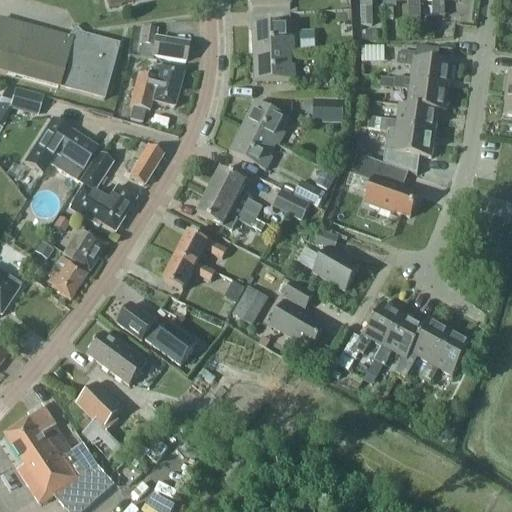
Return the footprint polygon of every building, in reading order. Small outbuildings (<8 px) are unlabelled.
[(105,0),(108,8),(133,2),(132,0),(105,0)] [(371,0),(359,0),(360,10),(372,9),(371,0)] [(383,0),(384,9),(393,8),(396,8),(395,0),(383,0)] [(435,0),(410,0),(411,2),(408,3),(409,20),(420,19),(420,3),(432,3),(435,3),(435,0)] [(460,0),(435,0),(435,3),(432,3),(432,19),(444,18),(444,2),(460,2),(460,0)] [(385,21),(393,21),(393,8),(384,9),(385,21)] [(361,28),(373,27),(372,9),(360,10),(361,28)] [(81,35),(74,28),(62,39),(0,21),(0,75),(57,90),(57,89),(103,101),(118,45),(81,35)] [(252,27),(253,55),(294,54),(293,25),(252,27)] [(156,31),(141,29),(139,46),(140,46),(138,58),(151,60),(152,59),(184,64),(187,46),(155,40),(156,31)] [(377,44),(376,32),(362,32),(362,45),(377,44)] [(299,51),(314,52),(313,33),(298,33),(299,51)] [(413,69),(411,81),(411,85),(449,90),(452,66),(437,64),(438,51),(417,49),(415,57),(398,55),(397,67),(413,69)] [(294,54),(253,55),(254,84),(295,82),(294,54)] [(144,112),(148,113),(151,103),(173,110),(183,74),(155,67),(151,80),(137,76),(128,108),(131,109),(144,112)] [(409,93),(407,108),(438,113),(445,114),(449,90),(411,85),(411,81),(395,79),(393,91),(409,93)] [(0,100),(0,108),(9,111),(14,91),(7,89),(0,100)] [(36,118),(42,98),(14,91),(9,111),(36,118)] [(311,125),(343,125),(343,104),(312,103),(311,125)] [(255,104),(242,129),(278,147),(291,122),(255,104)] [(395,135),(396,132),(434,137),(438,113),(407,108),(399,107),(397,123),(368,120),(367,131),(395,135)] [(128,121),(141,124),(144,112),(131,109),(128,121)] [(52,121),(36,147),(24,165),(41,176),(69,132),(52,121)] [(278,147),(242,129),(229,155),(265,173),(278,147)] [(396,132),(395,135),(394,147),(378,145),(377,157),(393,159),(394,156),(431,161),(434,137),(396,132)] [(59,157),(81,172),(95,151),(72,136),(59,157)] [(142,146),(131,162),(126,170),(131,173),(128,179),(143,188),(162,158),(142,146)] [(99,226),(113,235),(135,201),(116,189),(107,203),(92,194),(111,164),(97,155),(77,185),(81,188),(67,210),(97,229),(99,226)] [(74,183),(81,172),(59,157),(57,156),(50,168),(74,183)] [(372,184),(365,206),(393,216),(394,215),(409,220),(417,197),(402,192),(403,190),(383,183),(388,168),(357,157),(350,176),(372,184)] [(393,170),(417,173),(419,160),(395,157),(393,170)] [(220,172),(208,195),(256,219),(262,209),(239,197),(245,185),(220,172)] [(293,197),(308,205),(315,192),(300,184),(293,197)] [(281,193),(272,209),(301,224),(310,207),(293,199),(281,193)] [(256,219),(208,195),(197,217),(222,230),(223,229),(231,233),(236,222),(251,230),(256,219)] [(61,235),(68,224),(57,217),(50,228),(61,235)] [(62,256),(88,274),(106,247),(88,235),(87,237),(78,232),(62,256)] [(319,233),(314,247),(333,254),(338,240),(319,233)] [(188,235),(177,256),(196,266),(203,252),(221,262),(226,253),(208,243),(207,245),(188,235)] [(46,262),(52,252),(40,244),(34,254),(46,262)] [(314,275),(345,294),(358,271),(327,252),(314,275)] [(314,272),(322,261),(311,254),(304,266),(314,272)] [(196,266),(177,256),(163,284),(182,294),(192,275),(210,284),(215,275),(196,266)] [(50,290),(69,302),(86,277),(60,260),(48,278),(51,280),(48,285),(52,287),(50,290)] [(0,315),(20,288),(0,274),(0,315)] [(284,300),(305,312),(313,298),(292,286),(284,300)] [(231,317),(251,329),(267,302),(246,290),(231,317)] [(298,342),(312,350),(323,331),(309,323),(310,320),(284,305),(270,329),(296,344),(298,342)] [(371,343),(382,349),(385,351),(404,317),(383,305),(364,338),(361,336),(353,351),(363,357),(371,343)] [(117,325),(116,326),(140,344),(142,342),(180,369),(198,346),(169,324),(163,332),(154,325),(155,325),(131,307),(125,314),(123,314),(116,324),(117,325)] [(404,317),(385,351),(382,349),(374,363),(384,369),(392,355),(403,361),(406,363),(425,329),(404,317)] [(417,359),(428,365),(431,367),(450,334),(429,322),(425,329),(406,363),(403,361),(395,375),(405,380),(417,359)] [(450,334),(431,367),(428,365),(420,379),(430,385),(438,371),(452,379),(471,346),(450,334)] [(86,357),(119,382),(128,389),(147,364),(117,341),(114,344),(103,336),(86,357)] [(106,434),(117,423),(114,420),(123,412),(96,385),(75,406),(93,423),(81,435),(109,463),(122,450),(106,434)] [(134,412),(149,427),(158,417),(143,403),(134,412)] [(41,408),(40,409),(37,408),(30,413),(30,416),(27,418),(30,421),(4,438),(24,468),(17,474),(40,508),(53,499),(64,511),(86,511),(114,488),(97,469),(83,448),(71,456),(56,432),(57,431),(41,408)] [(185,439),(191,432),(172,417),(166,424),(185,439)]
